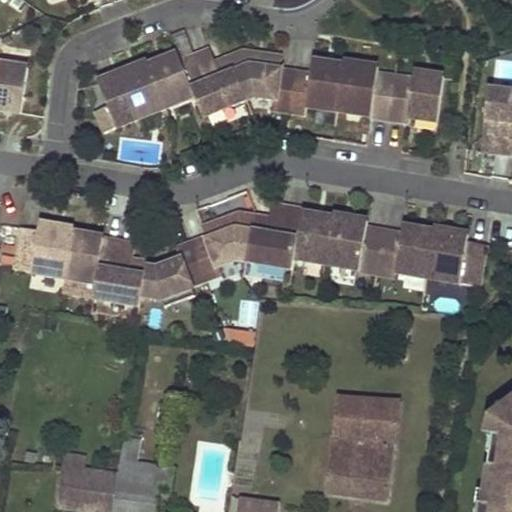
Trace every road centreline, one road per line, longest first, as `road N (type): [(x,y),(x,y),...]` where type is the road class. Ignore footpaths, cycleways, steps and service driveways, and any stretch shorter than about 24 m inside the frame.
road 1 (residential): [(50,169),(161,192),(188,191),(275,161),(511,200)]
road 2 (residential): [(50,169),(61,65),(86,40),(169,9),(277,17),(322,0)]
